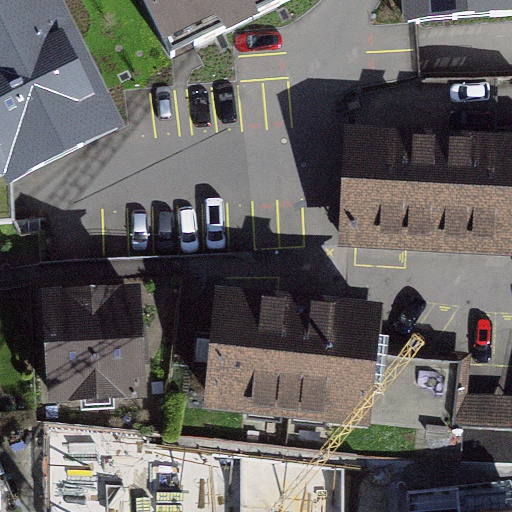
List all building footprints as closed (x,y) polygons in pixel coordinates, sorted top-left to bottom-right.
[(0,193),(4,202),(122,142),(48,0),(40,0),(0,20),(0,193)] [(142,0),(173,61),(295,0),(142,0)] [(511,0),(403,0),(406,33),(511,25),(511,0)] [(511,143),(343,135),(337,254),(511,262),(511,143)] [(142,297),(38,301),(42,412),(146,408),(142,297)] [(377,315),(208,297),(195,420),(364,438),(377,315)]
